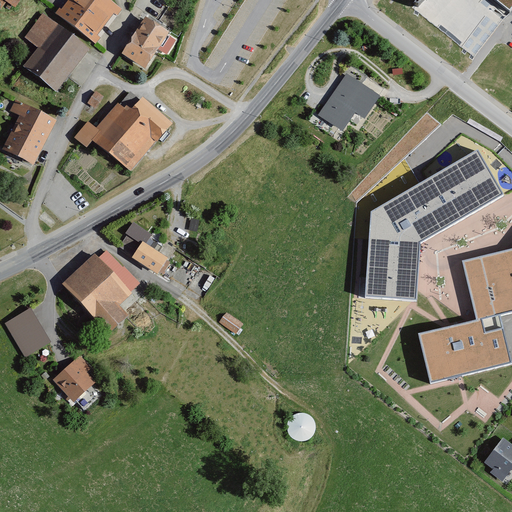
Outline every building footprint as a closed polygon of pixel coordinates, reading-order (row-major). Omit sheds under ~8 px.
[(24,0),(2,0),(17,10),(24,0)] [(118,0),(59,0),(57,4),(96,36),(123,4),(118,0)] [(415,12),(447,33),(447,0),(416,0),(415,2),(415,12)] [(474,0),(458,0),(460,20),(451,20),(453,44),(471,42),(470,21),(488,20),(487,4),(475,5),(474,0)] [(511,0),(496,0),(510,11),(511,8),(511,0)] [(86,48),(43,16),(28,37),(41,47),(28,66),(57,87),(86,48)] [(168,32),(146,18),(123,54),(145,68),(157,48),(166,54),(175,40),(166,35),(168,32)] [(368,76),(347,62),(341,71),(347,75),(319,116),(314,112),(309,121),(328,134),(334,124),(342,129),(355,111),(364,117),(378,96),(361,85),(368,76)] [(98,106),(103,93),(94,90),(89,103),(98,106)] [(166,130),(130,98),(91,141),(127,174),(166,130)] [(55,117),(25,102),(5,145),(35,159),(55,117)] [(502,193),(477,149),(371,210),(366,295),(416,298),(420,240),(502,193)] [(143,226),(125,251),(152,271),(170,245),(143,226)] [(446,326),(418,332),(430,382),(511,361),(499,313),(511,310),(511,247),(511,248),(462,261),(476,318),(446,326)] [(99,260),(129,292),(137,284),(107,252),(99,260)] [(94,255),(63,284),(98,321),(101,318),(111,329),(126,315),(116,304),(129,292),(99,260),(94,255)] [(30,309),(5,323),(25,356),(49,342),(30,309)] [(242,324),(227,314),(221,322),(236,332),(242,324)] [(85,358),(56,381),(74,404),(104,381),(85,358)] [(315,433),(316,429),(316,424),(314,419),(310,416),(306,414),(301,413),(297,414),(293,417),(290,420),(288,424),(288,428),(289,433),(291,436),(295,439),(299,441),(303,441),(308,440),(312,437),(315,433)] [(511,473),(511,445),(504,440),(486,464),(507,480),(511,473)]
